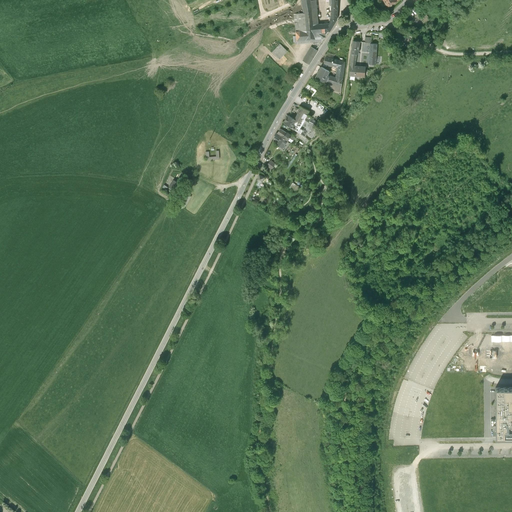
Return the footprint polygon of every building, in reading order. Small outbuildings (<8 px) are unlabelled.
[(198,0),(195,1),(197,8),(220,3),(218,0),(198,0)] [(300,0),(303,13),(294,14),(296,36),(293,37),(294,43),(297,42),(297,41),(323,38),(325,35),(325,32),(330,32),(335,23),(337,20),(338,5),(337,0),(300,0)] [(383,0),(388,8),(396,2),(395,0),(383,0)] [(360,42),(353,41),(351,53),(357,54),(358,54),(360,42)] [(313,44),(303,61),(309,65),(321,45),(318,43),(313,44)] [(280,44),(272,52),(280,59),(287,51),(280,44)] [(357,54),(351,53),(349,76),(364,77),(365,67),(354,66),(357,54)] [(329,76),(328,77),(326,82),(325,83),(324,87),(328,88),(341,92),(344,62),(326,57),(321,62),(337,66),(336,78),(329,76)] [(329,71),(321,67),(316,78),(325,83),(326,82),(328,77),(327,76),(329,71)] [(308,85),(303,91),(307,94),(310,89),(311,87),(308,85)] [(300,110),(295,119),(287,115),(283,123),(292,128),(294,130),(298,132),(305,137),(307,134),(308,135),(309,134),(312,136),(317,127),(309,122),(312,117),(307,115),(309,111),(302,107),(300,106),(298,109),(300,110)] [(276,133),(273,138),(280,142),(278,144),(286,150),(291,143),(295,138),(287,133),(280,129),(278,134),(276,133)] [(294,130),(292,132),(305,142),(308,139),(305,137),(298,132),(294,130)] [(209,152),(206,152),(207,160),(220,159),(219,151),(216,151),(217,156),(209,157),(209,152)] [(271,161),(267,166),(272,170),(276,164),(271,161)] [(182,182),(177,178),(172,185),(178,189),(182,182)] [(299,187),(292,182),(289,188),(296,192),(299,187)] [(194,195),(187,191),(182,200),(189,204),(194,195)] [(510,313),(510,298),(490,298),(490,311),(508,311),(508,313),(510,313)] [(511,437),(511,388),(496,388),(496,437),(503,438),(511,437)]
